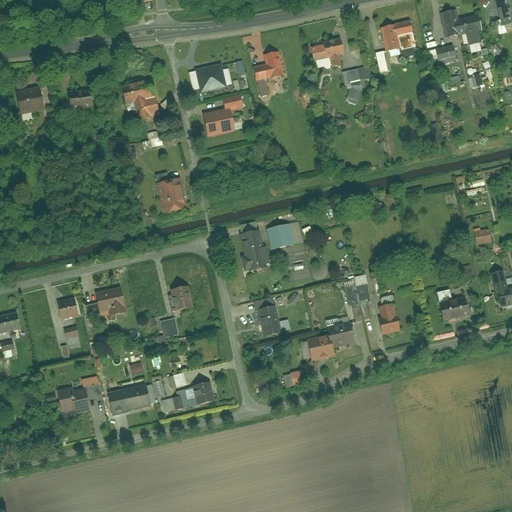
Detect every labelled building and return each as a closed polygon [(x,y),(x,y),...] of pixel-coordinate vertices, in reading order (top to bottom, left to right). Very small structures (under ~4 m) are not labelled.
[(511,23),(511,0),(504,0),(495,2),(501,26),(511,23)] [(477,15),(457,20),(455,11),(439,14),(445,38),(465,33),(468,45),(480,42),(477,30),(481,29),(477,15)] [(409,21),(379,29),(385,52),(415,45),(409,21)] [(340,65),(338,56),(343,55),(339,39),(310,46),(315,62),(328,59),(331,67),(340,65)] [(452,45),(434,50),(438,64),(456,60),(452,45)] [(417,50),(406,50),(406,58),(418,57),(417,50)] [(267,95),(263,80),(282,75),(276,52),(262,55),(264,65),(252,67),(259,97),(267,95)] [(387,73),(382,52),(374,54),(379,74),(387,73)] [(243,62),(238,63),(241,77),(247,75),(243,62)] [(199,71),(204,94),(229,89),(224,65),(199,71)] [(368,67),(341,73),(344,85),(370,78),(368,67)] [(472,89),(485,86),(482,75),(469,78),(472,89)] [(150,80),(121,86),(126,112),(134,110),(136,120),(158,115),(150,80)] [(43,109),(37,86),(14,92),(19,115),(43,109)] [(89,89),(67,92),(69,110),(91,107),(89,89)] [(222,99),(225,109),(202,115),(208,138),(234,131),(229,111),(241,108),(238,95),(222,99)] [(167,99),(160,105),(164,110),(171,104),(167,99)] [(150,142),(144,143),(146,150),(165,147),(163,132),(149,134),(150,142)] [(178,178),(156,183),(162,214),(185,209),(178,178)] [(297,222),(265,230),(270,251),(302,243),(297,222)] [(267,266),(258,230),(238,234),(244,256),(239,257),(243,272),(267,266)] [(486,230),(472,234),(476,247),(490,243),(486,230)] [(488,264),(499,309),(511,305),(511,286),(507,288),(500,261),(488,264)] [(364,275),(352,278),(363,321),(369,319),(365,302),(370,301),(364,275)] [(362,321),(352,281),(342,283),(348,308),(350,307),(354,323),(362,321)] [(119,287),(94,294),(99,314),(109,312),(110,316),(125,312),(119,287)] [(191,307),(187,287),(170,290),(175,311),(191,307)] [(463,297),(451,300),(448,290),(436,294),(443,322),(468,315),(463,297)] [(293,294),(287,301),(292,307),(299,300),(293,294)] [(73,299),(57,303),(61,320),(77,316),(73,299)] [(254,311),(257,311),(263,338),(289,332),(286,320),(278,322),(274,306),(268,307),(266,300),(252,303),(254,311)] [(382,336),(399,331),(393,304),(378,308),(380,318),(377,319),(382,336)] [(15,313),(0,316),(0,333),(19,329),(15,313)] [(177,336),(173,319),(160,322),(163,339),(177,336)] [(335,356),(333,349),(353,344),(348,321),(325,327),(327,335),(306,340),(311,361),(335,356)] [(75,327),(63,331),(68,349),(80,346),(75,327)] [(11,340),(0,343),(2,350),(13,347),(11,340)] [(68,358),(65,346),(59,348),(63,359),(68,358)] [(140,364),(129,366),(131,376),(142,373),(140,364)] [(307,370),(290,374),(293,387),(310,383),(307,370)] [(182,374),(172,377),(175,387),(185,385),(182,374)] [(96,377),(80,381),(82,388),(98,385),(96,377)] [(177,392),(178,397),(160,401),(163,415),(213,402),(208,384),(177,392)] [(145,386),(107,394),(112,416),(124,413),(124,412),(150,406),(145,386)] [(61,412),(73,410),(74,413),(89,410),(84,391),(72,394),(71,389),(56,393),(61,412)]
